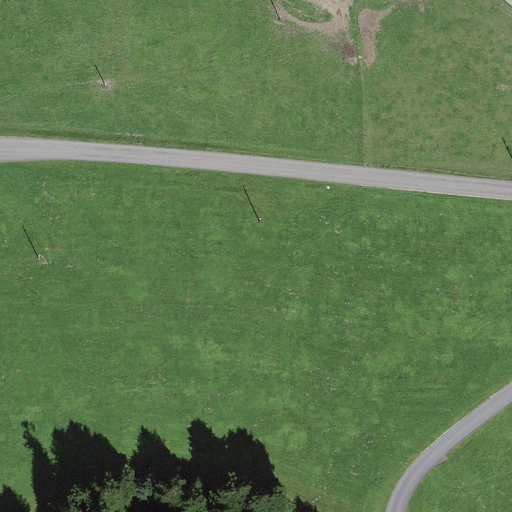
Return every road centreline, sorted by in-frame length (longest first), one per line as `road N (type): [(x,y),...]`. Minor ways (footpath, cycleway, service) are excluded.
road 1 (unclassified): [(0,147),(511,190)]
road 2 (unclassified): [(396,511),(427,458),(511,395)]
